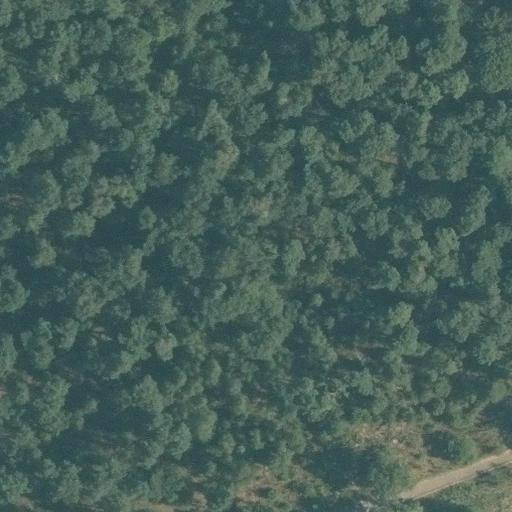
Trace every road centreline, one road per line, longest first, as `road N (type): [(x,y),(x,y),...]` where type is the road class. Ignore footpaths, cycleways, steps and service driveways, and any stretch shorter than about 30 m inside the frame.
road 1 (track): [(0,126),(221,0)]
road 2 (track): [(511,454),(359,511)]
